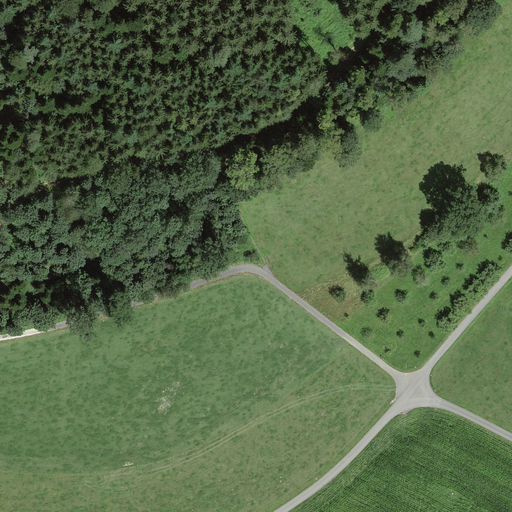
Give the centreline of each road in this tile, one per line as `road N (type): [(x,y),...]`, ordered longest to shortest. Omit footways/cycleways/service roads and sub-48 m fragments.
road 1 (track): [(396,0),(276,126),(215,146),(120,160),(0,202)]
road 2 (track): [(0,338),(249,270),(410,391)]
road 3 (residential): [(410,391),(337,468),(280,511)]
road 4 (unclassified): [(410,391),(511,270)]
